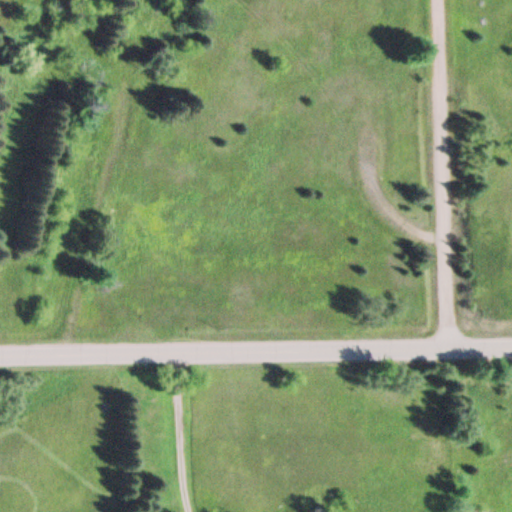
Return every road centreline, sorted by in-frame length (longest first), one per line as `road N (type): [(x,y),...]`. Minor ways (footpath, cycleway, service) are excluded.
road 1 (tertiary): [(0,354),(511,345)]
road 2 (residential): [(450,346),(438,0)]
